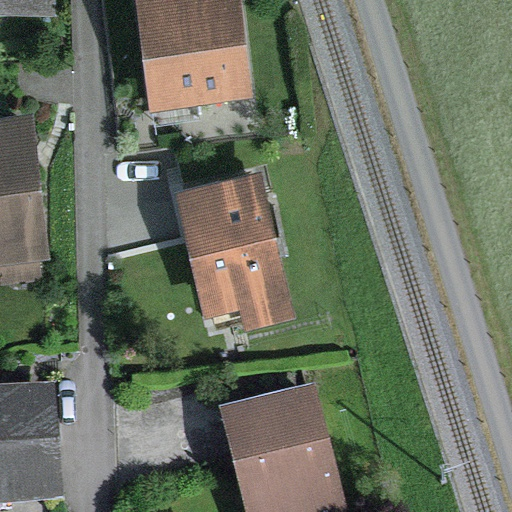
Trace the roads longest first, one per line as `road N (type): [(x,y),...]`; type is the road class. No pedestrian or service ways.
road 1 (residential): [(87,0),(105,511)]
road 2 (residential): [(370,0),(511,450)]
